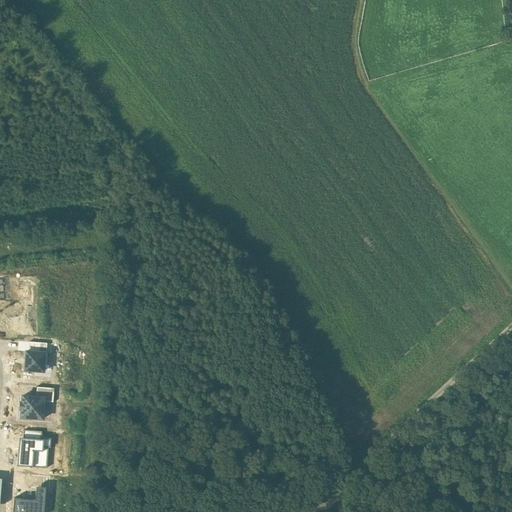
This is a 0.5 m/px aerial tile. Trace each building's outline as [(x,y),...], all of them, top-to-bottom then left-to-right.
[(28,351),(45,353),(46,343),(29,342),(28,351)] [(24,370),(44,372),(45,353),(28,351),(26,351),(24,370)] [(37,387),(36,396),(45,397),(45,401),(52,402),(53,388),(37,387)] [(22,395),(22,401),(20,401),(19,410),(21,410),(20,418),(43,419),(45,401),(45,397),(36,396),(22,395)] [(24,430),(23,438),(41,439),(41,438),(41,431),(24,430)] [(19,438),(17,465),(46,467),(48,447),(50,447),(51,439),(41,438),(41,439),(23,438),(19,438)] [(45,488),(45,492),(49,493),(50,476),(32,475),(31,487),(36,488),(36,487),(45,488)] [(43,511),(45,492),(45,488),(36,487),(36,488),(35,500),(14,498),(12,511),(43,511)]
